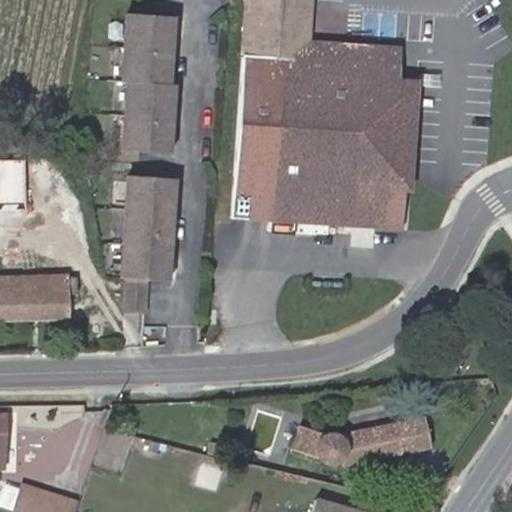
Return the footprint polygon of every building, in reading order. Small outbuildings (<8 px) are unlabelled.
[(399,84),(400,64),(289,58),(292,0),(245,0),(232,218),(404,229),(413,85),(399,84)] [(292,0),(289,58),(400,64),(401,45),(307,39),(309,0),(292,0)] [(124,56),(172,61),(175,17),(127,14),(124,56)] [(122,150),(170,154),(175,85),(170,84),(172,61),(124,56),(122,83),(127,83),(122,150)] [(442,73),(415,70),(414,82),(441,85),(442,73)] [(168,282),(175,179),(127,175),(120,278),(126,279),(146,280),(168,282)] [(0,319),(69,319),(69,294),(69,277),(0,278),(0,319)] [(79,294),(80,277),(69,277),(69,294),(79,294)] [(124,311),(143,313),(146,280),(126,279),(124,311)] [(323,432),(322,433),(301,425),(293,446),(313,453),(316,456),(319,459),(322,462),(326,463),(331,464),(335,464),(339,463),(342,461),(343,466),(431,446),(424,414),(341,433),(337,432),(334,430),(330,430),(327,431),(323,432)] [(209,440),(206,454),(238,461),(241,447),(209,440)] [(74,511),(79,502),(20,485),(13,509),(22,511),(74,511)] [(362,511),(316,499),(312,511),(362,511)]
